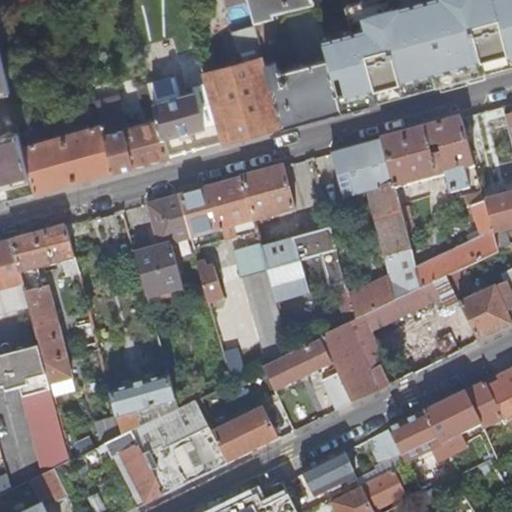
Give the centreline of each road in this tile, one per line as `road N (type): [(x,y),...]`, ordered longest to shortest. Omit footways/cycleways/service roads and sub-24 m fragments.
road 1 (residential): [(511,78),(0,221)]
road 2 (residential): [(166,511),(511,344)]
